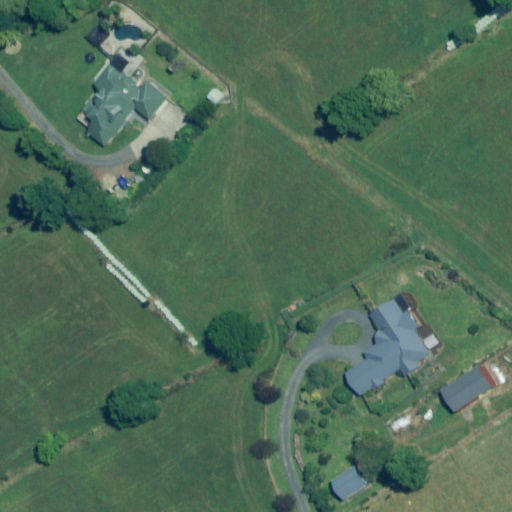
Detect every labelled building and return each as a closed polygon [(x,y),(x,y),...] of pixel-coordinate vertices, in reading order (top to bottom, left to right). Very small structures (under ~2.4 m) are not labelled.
[(122,129),(119,127),(136,105),(154,120),(172,98),(150,80),(144,88),(116,65),(100,85),(105,89),(88,111),(100,121),(93,129),(102,137),(98,142),(106,149),(122,129)] [(219,104),(225,95),(215,87),(209,96),(219,104)] [(435,354),(432,349),(439,344),(432,335),(426,339),(419,329),(427,324),(407,295),(376,316),(385,329),(381,332),(387,341),(370,353),(374,358),(351,374),(366,396),(379,387),(381,389),(390,383),(388,380),(406,369),(411,377),(426,367),(423,362),(435,354)] [(499,387),(486,367),(448,392),(462,412),(499,387)] [(414,424),(410,415),(393,424),(397,432),(414,424)] [(373,486),(361,467),(338,482),(349,500),(373,486)]
